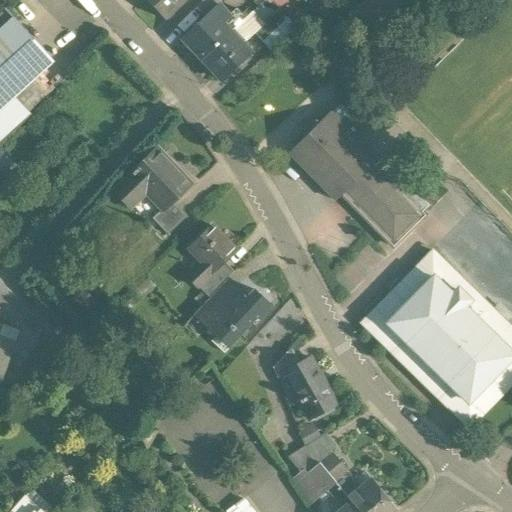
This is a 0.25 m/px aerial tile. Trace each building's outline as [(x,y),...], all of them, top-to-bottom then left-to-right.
[(144,0),(163,21),(187,0),(144,0)] [(286,5),(281,0),(266,0),(251,14),(263,26),(286,5)] [(217,6),(181,39),(200,61),(230,33),(222,25),(229,19),(217,6)] [(4,9),(0,13),(0,146),(68,77),(4,9)] [(230,33),(200,61),(220,82),(249,54),(230,33)] [(347,131),(330,113),(288,154),(335,203),(342,197),(393,249),(424,218),(373,166),(343,135),(347,131)] [(184,220),(171,206),(190,187),(156,152),(129,177),(130,178),(114,194),(129,210),(147,193),(163,210),(151,221),(166,237),(184,220)] [(234,253),(209,228),(187,249),(212,274),(213,275),(218,270),(234,253)] [(511,384),(511,330),(432,252),(361,324),(468,429),(511,384)] [(218,270),(213,275),(212,274),(198,287),(209,299),(215,292),(227,279),(218,270)] [(227,279),(215,292),(224,301),(237,287),(227,279)] [(272,309),(254,291),(248,298),(237,287),(224,301),(208,318),(222,332),(219,335),(232,347),(255,321),(261,321),(272,309)] [(0,381),(14,342),(0,337),(0,381)] [(299,364),(290,348),(271,368),(276,378),(283,373),(284,374),(299,364)] [(335,404),(310,358),(299,364),(284,374),(299,401),(297,402),(307,420),(335,404)] [(359,489),(329,455),(336,449),(324,436),(305,448),(334,485),(349,504),(356,497),(353,494),(359,489)] [(334,485),(305,448),(290,457),(302,471),(293,479),(311,505),(324,493),(334,485)] [(393,511),(395,511),(369,480),(359,489),(353,494),(356,497),(349,504),(356,511),(393,511)] [(356,511),(349,504),(334,485),(324,493),(341,511),(339,511),(356,511)] [(42,511),(25,496),(10,511),(42,511)]
